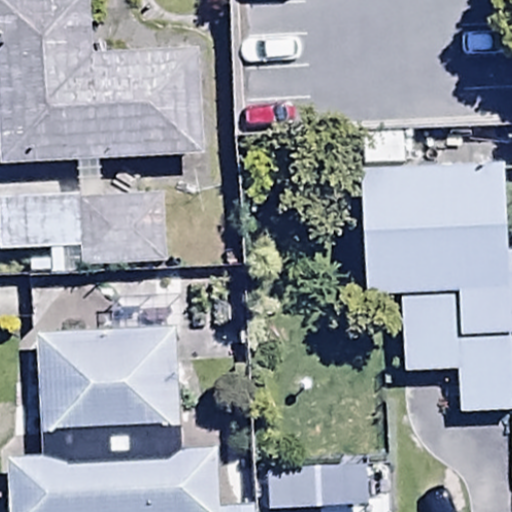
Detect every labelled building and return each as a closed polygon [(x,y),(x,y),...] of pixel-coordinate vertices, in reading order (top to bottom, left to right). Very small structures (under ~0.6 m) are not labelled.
[(93,0),(0,0),(0,168),(198,158),(198,142),(206,142),(200,44),(96,50),(93,0)] [(499,165),(355,172),(362,294),(393,292),(397,375),(449,373),(451,416),(511,412),(511,255),(504,256),(499,165)] [(159,199),(0,202),(0,250),(49,250),(50,275),(62,275),(62,253),(74,253),(74,270),(160,269),(159,199)] [(36,332),(37,429),(178,428),(177,344),(182,344),(181,295),(111,296),(111,331),(36,332)] [(254,511),(253,506),(215,507),(213,451),(0,460),(0,475),(0,479),(6,479),(7,511),(254,511)]
